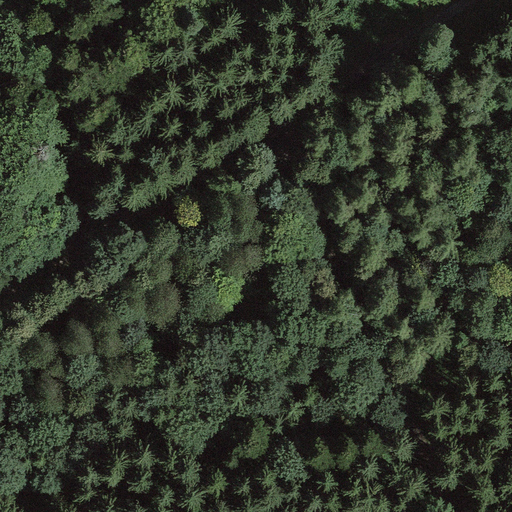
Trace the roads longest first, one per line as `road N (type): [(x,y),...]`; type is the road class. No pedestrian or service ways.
road 1 (track): [(472,0),(0,294)]
road 2 (track): [(290,115),(388,372),(460,511)]
